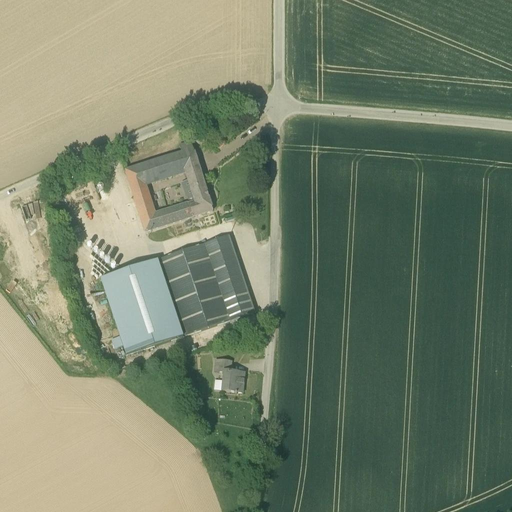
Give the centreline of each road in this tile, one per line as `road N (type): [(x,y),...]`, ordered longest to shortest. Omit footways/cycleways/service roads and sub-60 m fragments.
road 1 (unclassified): [(252,511),(271,326),(278,105)]
road 2 (unclassified): [(0,197),(197,112),(278,105)]
road 3 (unclassified): [(511,126),(278,105)]
